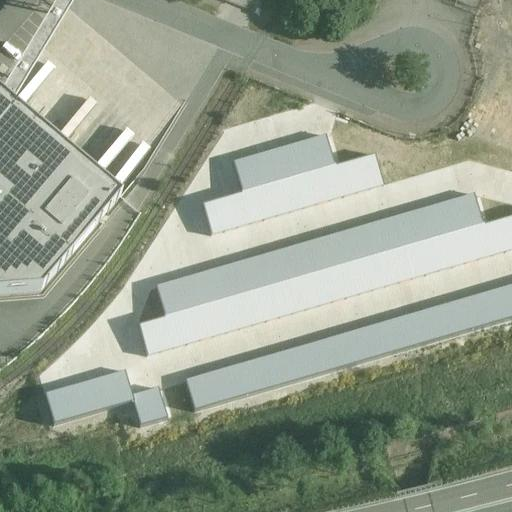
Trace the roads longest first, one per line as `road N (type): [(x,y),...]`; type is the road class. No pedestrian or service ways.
road 1 (residential): [(319,72),(413,108),(428,103),(444,75),(430,46),(392,45),(351,64)]
road 2 (residential): [(143,0),(319,72)]
